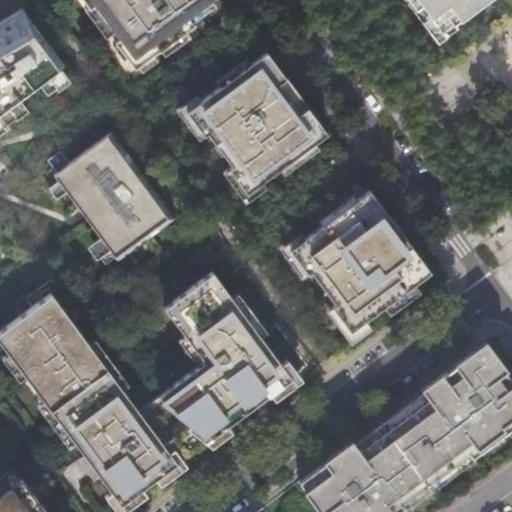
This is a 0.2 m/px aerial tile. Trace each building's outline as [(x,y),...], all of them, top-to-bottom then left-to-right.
[(83,0),(89,8),(94,4),(119,38),(115,41),(135,68),(160,49),(165,55),(188,38),(184,32),(194,24),(193,22),(215,5),(210,0),(83,0)] [(405,0),(429,31),(449,17),(452,22),(482,0),(405,0)] [(0,111),(58,68),(21,8),(3,19),(0,21),(0,111)] [(266,51),(186,110),(204,134),(207,132),(232,165),(228,167),(246,192),(327,132),(266,51)] [(106,134),(53,173),(114,256),(167,216),(106,134)] [(0,159),(0,177),(9,172),(0,159)] [(369,189),(289,249),(307,273),(310,270),(335,303),(331,306),(349,330),(430,271),(369,189)] [(51,293),(0,330),(0,342),(79,448),(93,467),(117,500),(120,503),(291,376),(212,270),(164,306),(204,361),(138,410),(51,293)] [(352,441),(298,481),(320,511),(394,511),(402,507),(396,499),(466,447),(472,455),(511,425),(511,381),(483,343),(422,389),(427,397),(358,448),(352,441)] [(0,511),(48,511),(0,438),(0,511)]
